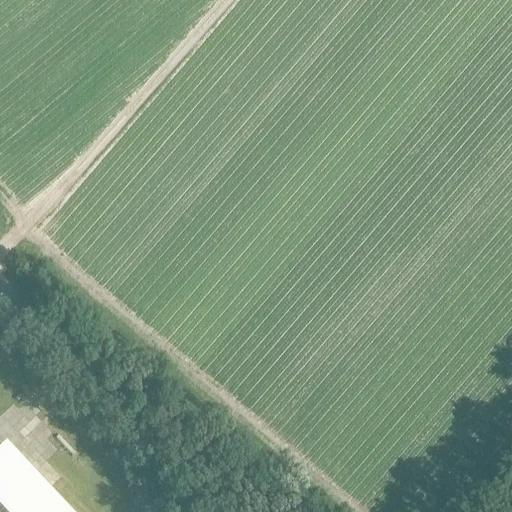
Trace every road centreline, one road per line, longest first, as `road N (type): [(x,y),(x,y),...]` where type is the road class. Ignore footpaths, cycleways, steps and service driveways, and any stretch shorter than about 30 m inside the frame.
road 1 (track): [(0,249),(219,0)]
road 2 (residential): [(199,511),(0,289)]
